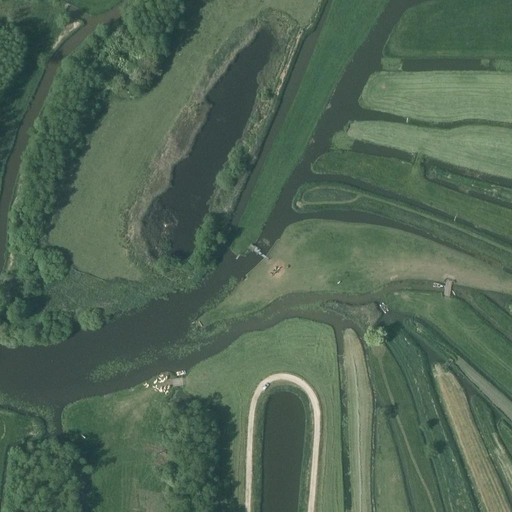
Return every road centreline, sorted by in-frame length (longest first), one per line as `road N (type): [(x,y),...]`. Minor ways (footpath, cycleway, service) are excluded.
road 1 (track): [(309,511),(316,418),(296,381),(279,380),(260,390),(253,413),(249,511)]
road 2 (track): [(511,136),(431,137),(410,177)]
